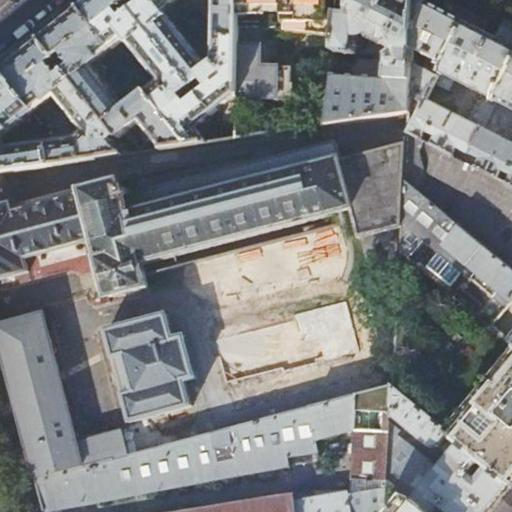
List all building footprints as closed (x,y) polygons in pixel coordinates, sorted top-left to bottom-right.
[(88,0),(80,7),(113,49),(126,39),(160,81),(179,66),(146,25),(125,0),(88,0)] [(125,0),(146,25),(165,10),(178,0),(125,0)] [(215,0),(215,36),(239,36),(239,0),(215,0)] [(338,37),(342,0),(239,0),(239,36),(238,96),(238,99),(291,100),(291,69),(265,69),(265,48),(261,48),(261,30),(317,29),(317,37),(338,37)] [(342,0),(338,37),(336,55),(358,57),(360,37),(368,36),(371,41),(386,48),(391,47),(394,53),(388,57),(387,81),(411,82),(412,65),(414,48),(416,0),(342,0)] [(442,10),(422,0),(416,0),(414,48),(420,51),(444,66),(467,23),(445,12),(442,10)] [(490,21),(449,0),(447,0),(442,10),(445,12),(467,23),(485,32),(490,21)] [(60,23),(40,38),(120,137),(121,138),(142,122),(165,150),(191,146),(147,91),(126,107),(103,77),(107,74),(107,67),(101,59),(113,49),(80,7),(60,23)] [(209,66),(165,10),(146,25),(179,66),(216,113),(238,96),(239,36),(215,36),(215,61),(209,66)] [(511,45),(497,38),(485,32),(467,23),(444,66),(440,73),(486,95),(479,107),(476,106),(468,121),(481,128),(496,100),(511,69),(511,45)] [(22,53),(1,70),(36,111),(49,101),(56,95),(66,107),(86,132),(78,138),(50,142),(53,166),(123,156),(113,143),(120,137),(40,38),(22,53)] [(440,73),(444,66),(420,51),(420,58),(427,64),(426,73),(437,80),(440,73)] [(426,73),(412,65),(411,82),(410,101),(423,107),(426,101),(437,80),(426,73)] [(216,113),(179,66),(160,81),(147,91),(191,146),(208,144),(197,128),(216,113)] [(511,69),(496,100),(511,108),(511,69)] [(36,111),(1,70),(0,70),(0,173),(4,173),(53,166),(50,142),(4,149),(3,138),(36,111)] [(387,81),(333,78),(329,125),(410,114),(410,101),(411,82),(387,81)] [(62,111),(66,107),(56,95),(49,101),(57,111),(62,111)] [(468,121),(426,101),(423,107),(408,135),(427,144),(433,148),(444,153),(448,144),(458,150),(454,158),(463,162),(481,128),(468,121)] [(511,143),(481,128),(463,162),(498,180),(502,171),(511,175),(511,179),(509,185),(511,187),(511,143)] [(421,151),(427,144),(408,135),(408,144),(406,184),(417,193),(427,171),(421,151)] [(403,228),(406,184),(408,144),(341,162),(337,145),(132,198),(130,191),(125,192),(122,181),(82,191),(84,196),(14,214),(4,173),(0,173),(0,279),(30,272),(27,260),(95,241),(109,299),(147,289),(145,281),(147,281),(143,265),(351,209),(360,240),(362,240),(403,228)] [(444,153),(433,148),(428,162),(511,213),(511,187),(509,185),(498,180),(463,162),(454,158),(444,153)] [(511,302),(511,271),(417,193),(406,184),(403,228),(402,253),(447,290),(491,327),(511,302)] [(399,289),(402,253),(403,228),(362,240),(378,295),(399,289)] [(511,343),(491,327),(447,290),(422,297),(397,325),(394,388),(393,392),(448,435),(511,357),(511,343)] [(217,376),(221,393),(360,357),(354,336),(352,329),(349,318),(346,303),(207,337),(215,368),(217,376)] [(0,337),(37,479),(130,456),(126,442),(123,431),(78,444),(45,315),(0,325),(0,337)] [(124,399),(131,424),(191,407),(185,383),(197,380),(185,337),(174,340),(168,316),(107,332),(114,356),(111,357),(111,359),(124,356),(127,370),(114,374),(111,374),(113,383),(117,383),(129,379),(134,396),(121,398),(121,400),(124,399)] [(361,334),(359,327),(357,327),(352,329),(354,336),(361,334)] [(511,357),(448,435),(461,445),(511,485),(511,357)] [(392,418),(393,392),(394,388),(308,410),(314,442),(354,433),(351,492),(351,496),(388,488),(389,481),(391,433),(392,418)] [(448,435),(393,392),(392,418),(431,451),(439,450),(449,459),(461,445),(448,435)] [(314,442),(308,410),(175,444),(141,453),(130,456),(37,479),(37,481),(45,511),(137,495),(233,477),(298,465),(298,464),(318,462),(314,442)] [(141,453),(175,444),(172,431),(138,440),(141,453)] [(511,485),(461,445),(449,459),(439,472),(391,433),(389,481),(425,511),(492,511),(496,508),(511,488),(511,485)] [(141,453),(138,440),(126,442),(130,456),(141,453)] [(425,511),(389,481),(388,488),(386,511),(425,511)] [(386,511),(388,488),(351,496),(351,492),(312,492),(294,496),(208,510),(196,511),(386,511)]
